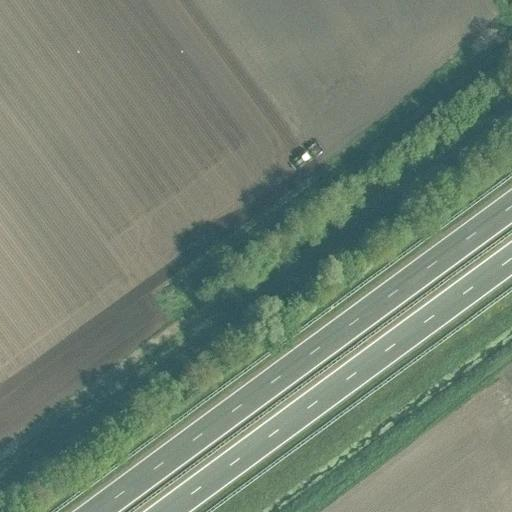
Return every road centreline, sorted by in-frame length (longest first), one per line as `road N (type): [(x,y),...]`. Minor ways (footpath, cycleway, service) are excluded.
road 1 (trunk): [(511,208),(99,511)]
road 2 (trunk): [(171,511),(511,261)]
